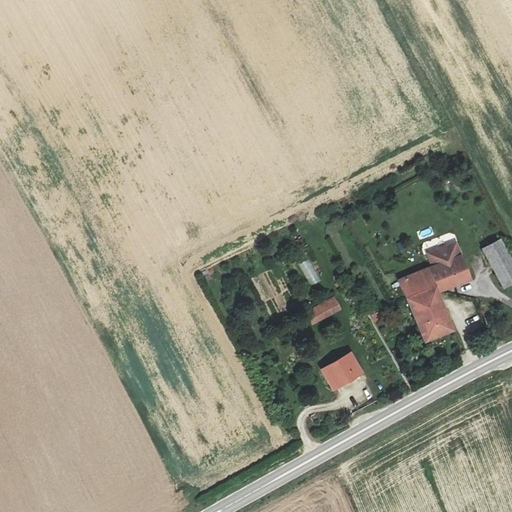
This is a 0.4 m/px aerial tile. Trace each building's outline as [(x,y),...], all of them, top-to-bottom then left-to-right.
[(511,259),(501,239),(484,249),(505,287),(511,283),(511,259)] [(471,282),(455,244),(419,257),(425,273),(434,269),(439,284),(453,278),(457,288),(471,282)] [(298,264),(310,286),(321,281),(309,258),(298,264)] [(439,284),(434,269),(425,273),(400,282),(409,304),(437,294),(438,296),(457,288),(453,278),(439,284)] [(263,273),(253,278),(263,299),(273,294),(263,273)] [(422,331),(428,344),(454,332),(438,296),(437,294),(409,304),(422,331)] [(306,311),(312,324),(341,309),(334,296),(306,311)] [(378,312),(370,316),(374,323),(381,320),(378,312)] [(353,355),(324,372),(335,391),(364,375),(353,355)]
